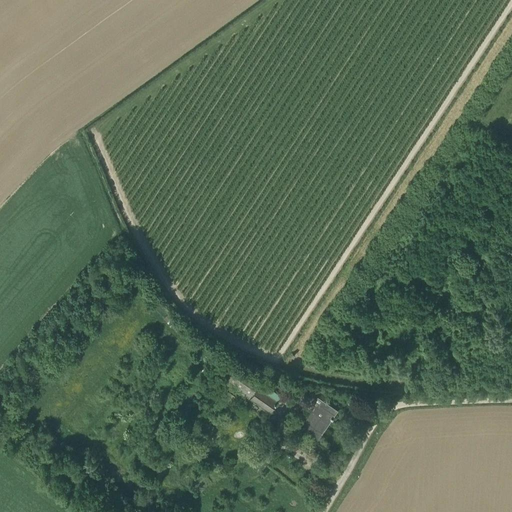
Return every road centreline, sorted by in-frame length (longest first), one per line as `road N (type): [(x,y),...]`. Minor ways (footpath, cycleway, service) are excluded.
road 1 (track): [(252,511),(229,492),(193,498),(135,477),(65,428),(105,373),(143,397)]
road 2 (track): [(82,438),(159,332),(201,347),(122,463)]
road 3 (unclassified): [(323,511),(385,411),(511,400)]
